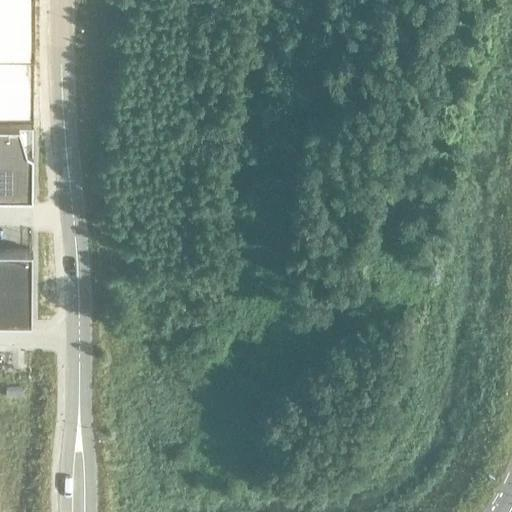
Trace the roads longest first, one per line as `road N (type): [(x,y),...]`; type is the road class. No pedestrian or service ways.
road 1 (unclassified): [(78,339),(60,0)]
road 2 (unclassified): [(78,339),(64,511)]
road 3 (unclassified): [(88,511),(78,339)]
